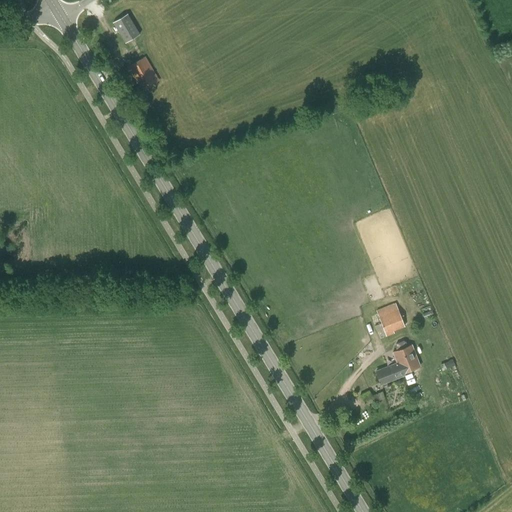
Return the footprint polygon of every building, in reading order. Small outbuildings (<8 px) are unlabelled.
[(140,34),(127,13),(112,22),(124,43),(140,34)] [(144,57),(127,67),(142,91),(159,81),(144,57)] [(376,310),(381,323),(374,326),(377,332),(380,331),(383,337),(385,335),(386,336),(394,333),(393,331),(404,327),(395,303),(376,310)] [(394,346),(397,351),(392,352),(397,363),(375,371),(379,382),(402,373),(402,372),(419,365),(411,345),(408,347),(405,342),(403,341),(395,343),(394,346)] [(447,368),(456,364),(454,359),(444,363),(447,368)] [(385,399),(382,391),(368,397),(371,405),(385,399)]
